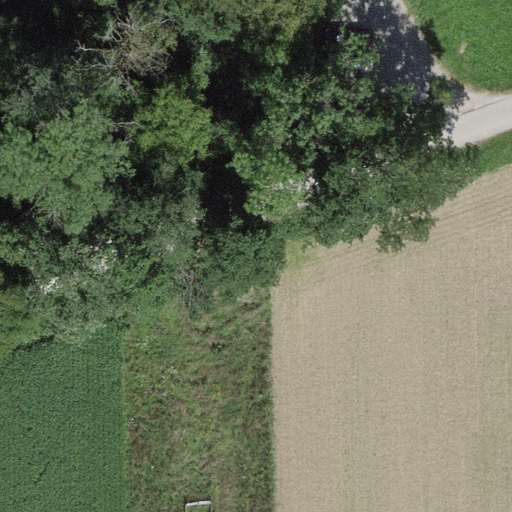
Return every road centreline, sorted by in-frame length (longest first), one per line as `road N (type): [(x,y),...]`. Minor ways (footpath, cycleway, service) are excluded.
road 1 (track): [(0,288),(420,146)]
road 2 (track): [(420,146),(355,0)]
